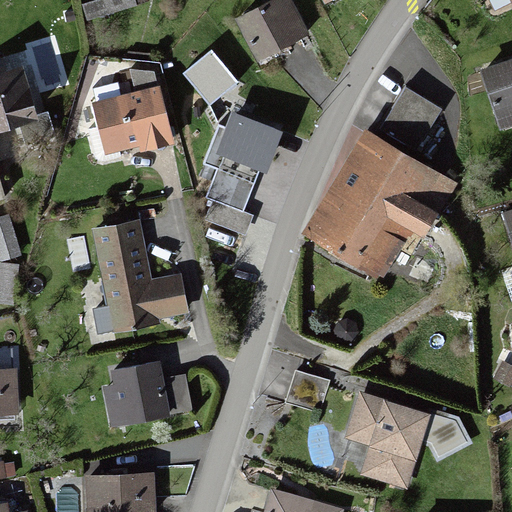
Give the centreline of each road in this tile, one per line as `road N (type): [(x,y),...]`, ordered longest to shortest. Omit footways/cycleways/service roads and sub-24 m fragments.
road 1 (residential): [(406,0),(339,107),(302,194),(203,511)]
road 2 (unknown): [(241,388),(205,356),(162,155)]
